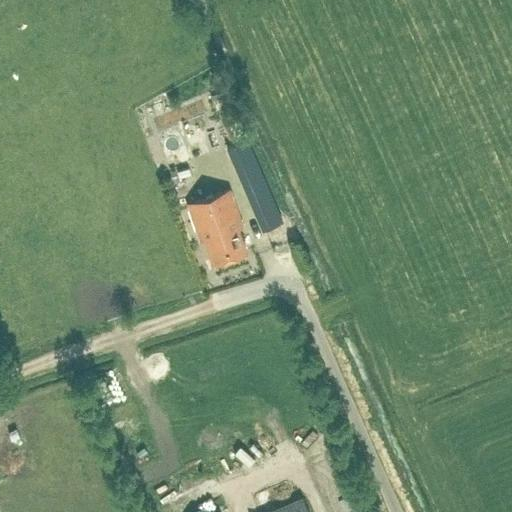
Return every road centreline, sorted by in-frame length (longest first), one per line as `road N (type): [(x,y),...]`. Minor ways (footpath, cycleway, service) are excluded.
road 1 (unclassified): [(397,511),(300,294),(268,283),(211,303)]
road 2 (track): [(0,375),(211,303)]
